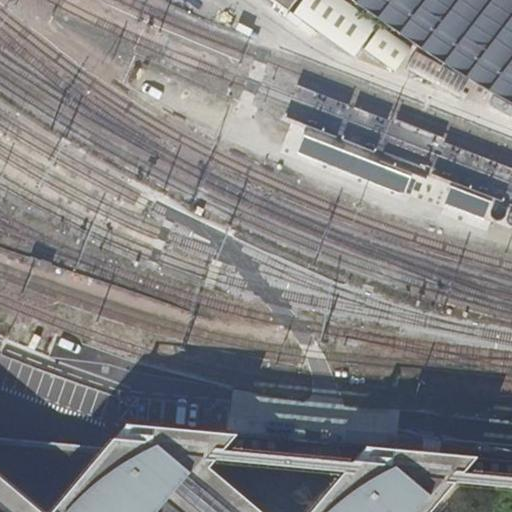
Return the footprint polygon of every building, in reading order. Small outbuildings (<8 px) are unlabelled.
[(511,0),(276,0),(288,9),(294,0),(302,0),(293,13),(355,57),(377,24),(380,26),(364,49),(396,71),(412,48),(511,104),(511,0)] [(414,167),(356,147),(350,164),(408,184),(414,167)] [(426,511),(456,477),(464,468),(475,454),(392,446),(391,461),(354,458),(347,467),(308,511),(246,511),(238,509),(228,505),(221,497),(215,492),(211,485),(207,476),(205,478),(199,474),(215,455),(223,446),(235,431),(152,424),(150,439),(114,436),(106,445),(0,435),(0,511),(426,511)] [(354,458),(223,446),(215,455),(347,467),(354,458)] [(511,482),(511,472),(464,468),(456,477),(511,482)]
